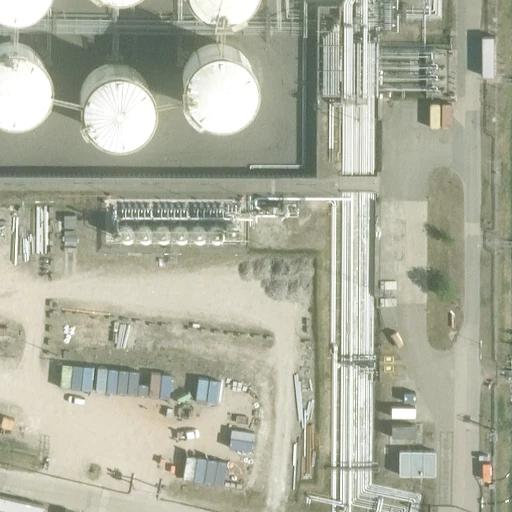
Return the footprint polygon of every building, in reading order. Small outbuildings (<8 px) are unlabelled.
[(0,0),(0,7),(3,9),(6,10),(9,10),(13,11),(16,11),(19,10),(24,10),(27,9),(31,7),(35,5),(38,3),(40,1),(40,0),(0,0)] [(190,0),(194,3),(198,6),(200,8),(203,9),(207,11),(212,12),(215,13),(218,13),(222,13),(227,12),(230,12),(233,11),(237,9),(241,6),(243,4),(247,1),(248,0),(190,0)] [(0,112),(1,113),(6,114),(10,114),(13,114),(16,114),(19,113),(24,112),(27,111),(31,109),(34,107),(37,105),(39,102),(42,99),(45,95),(46,92),(47,89),(48,87),(49,85),(49,82),(50,79),(50,77),(50,74),(49,71),(48,67),(48,64),(46,61),(44,57),(42,53),(40,51),(36,47),(34,46),(31,44),(27,42),(24,41),(21,40),(17,39),(14,39),(9,39),(6,39),(3,40),(0,40),(0,112)] [(186,59),(185,61),(184,63),(183,66),(182,69),(181,70),(181,73),(180,76),(180,79),(180,81),(180,82),(181,85),(182,90),(183,93),(184,96),(185,97),(185,98),(187,101),(190,105),(192,107),(194,109),(198,111),(201,113),(205,115),(209,116),(214,117),(219,117),(222,117),(226,116),(231,115),(235,113),(238,111),(241,109),(245,106),(248,102),(250,100),(251,98),(252,96),(253,94),(254,91),(255,88),(255,84),(256,81),(256,78),(256,76),(255,73),(255,70),(254,67),(253,64),(251,61),(250,59),(248,56),(246,54),(244,52),(241,50),(239,48),(236,46),(234,45),(229,43),(226,42),(223,42),(219,41),(216,42),(213,42),(210,42),(205,44),(202,45),(200,46),(197,48),(194,50),(192,52),(190,54),(188,56),(186,59)] [(149,82),(148,81),(147,78),(145,76),(143,73),(141,71),(137,68),(135,66),(132,65),(129,64),(127,62),(124,62),(119,61),(116,61),(113,61),(110,61),(107,61),(104,62),(101,63),(98,64),(95,66),(93,68),(89,70),(87,73),(85,75),(83,77),(82,80),(80,83),(79,86),(78,89),(77,93),(77,96),(77,99),(77,102),(78,105),(78,107),(78,108),(79,111),(80,114),(81,115),(83,118),(83,120),(85,122),(88,125),(91,128),(94,130),(97,132),(100,133),(104,135),(109,136),(113,136),(118,136),(121,136),(126,135),(130,133),(133,132),(137,129),(138,128),(140,126),(142,124),(145,120),(146,119),(148,117),(150,112),(151,108),(152,105),(152,102),(152,100),(153,99),(152,96),(152,94),(152,91),(151,88),(150,85),(149,82)] [(327,212),(327,201),(306,201),(306,212),(327,212)] [(281,250),(281,217),(257,217),(257,249),(281,250)] [(416,258),(416,218),(381,218),(380,258),(416,258)] [(326,243),(327,219),(301,219),(301,243),(326,243)] [(32,354),(35,352),(38,350),(41,347),(42,346),(44,343),(47,340),(49,337),(51,334),(51,332),(53,329),(54,325),(56,320),(56,316),(57,312),(57,309),(57,307),(57,303),(56,301),(56,298),(55,294),(54,290),(52,287),(50,282),(48,279),(46,276),(42,271),(40,269),(37,266),(32,263),(27,260),(24,259),(21,257),(17,256),(13,255),(8,255),(4,254),(1,254),(0,254),(0,362),(4,363),(8,362),(11,362),(17,361),(20,360),(24,358),(27,357),(32,354)] [(302,266),(300,265),(296,265),(294,265),(292,266),(289,266),(286,268),(284,269),(283,271),(280,273),(279,276),(278,278),(277,280),(276,283),(276,284),(276,285),(276,287),(277,289),(277,292),(278,294),(279,295),(280,297),(282,299),(283,301),(285,302),(287,303),(289,304),(293,305),(295,306),(297,306),(299,306),(303,305),(305,304),(307,303),(309,302),(310,300),(313,298),(314,296),(315,294),(316,291),(317,288),(317,286),(317,285),(317,283),(317,282),(316,279),(315,277),(315,276),(314,274),(312,272),(311,271),(309,269),(307,268),(304,266),(302,266)] [(196,291),(193,291),(190,292),(188,292),(185,294),(184,295),(182,297),(180,298),(179,300),(178,303),(177,305),(177,307),(176,309),(176,310),(177,313),(177,315),(178,317),(179,319),(180,321),(181,322),(183,324),(185,326),(187,327),(189,327),(192,328),(194,328),(196,328),(198,328),(200,328),(202,327),(204,326),(206,325),(208,323),(210,321),(211,319),(212,317),(213,315),(213,314),(213,312),(214,310),(214,309),(213,306),(213,304),(212,302),(212,301),(210,299),(208,297),(207,295),(205,294),(202,293),(200,292),(198,291),(196,291)] [(276,323),(277,312),(251,311),(250,323),(276,323)] [(276,337),(276,326),(250,325),(250,336),(276,337)] [(324,338),(325,328),(279,327),(279,337),(324,338)] [(154,393),(153,390),(152,387),(150,383),(148,380),(146,378),(144,375),(142,373),(139,371),(135,369),(133,367),(130,366),(125,365),(122,364),(119,364),(116,364),(111,364),(108,365),(103,366),(101,367),(98,369),(95,370),(92,372),(90,374),(88,376),(86,379),(83,383),(82,385),(80,388),(79,391),(78,394),(78,397),(78,402),(78,405),(78,408),(78,410),(79,415),(81,419),(83,422),(84,424),(85,426),(86,427),(88,429),(90,432),(94,435),(95,435),(98,437),(102,439),(105,440),(108,441),(113,441),(118,442),(122,441),(126,441),(129,440),(133,438),(136,437),(140,434),(143,431),(145,429),(148,425),(150,422),(152,419),(152,418),(153,415),(154,414),(155,411),(155,409),(155,406),(155,403),(155,398),(154,393)] [(302,454),(306,450),(309,445),(310,442),(312,438),(313,435),(314,433),(314,431),(315,428),(315,424),(315,422),(315,418),(315,415),(315,413),(314,409),(314,405),(313,402),(311,398),(311,397),(308,392),(305,387),(303,384),(300,381),(299,380),(296,377),(293,375),(290,373),(285,370),(280,368),(275,366),(271,366),(268,365),(264,365),(260,365),(255,365),(249,366),(244,368),(242,368),(238,370),(234,372),(229,375),(225,379),(222,382),(219,384),(217,387),(216,389),(215,390),(213,394),(212,395),(211,399),(209,404),(208,408),(208,411),(207,415),(207,419),(207,421),(207,422),(208,426),(208,430),(209,433),(210,435),(211,439),(213,444),(215,447),(217,450),(220,455),(223,457),(226,460),(229,462),(233,465),(236,467),(242,469),(245,471),(249,472),(252,472),(258,473),(263,473),(267,473),(269,472),(273,472),(276,471),(282,469),(285,468),(288,466),(293,463),(296,461),(299,458),(300,457),(302,454)] [(437,448),(400,448),(401,472),(437,472),(437,448)]
